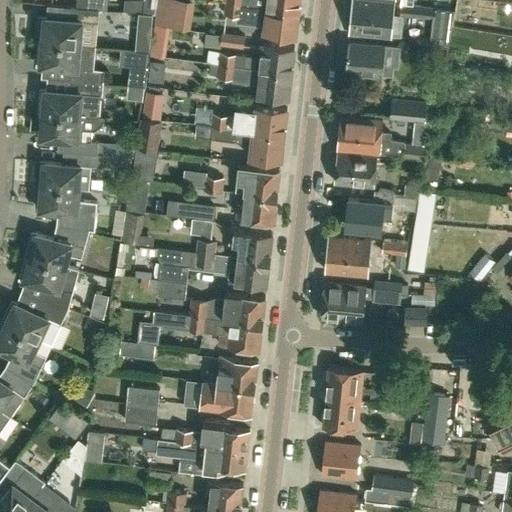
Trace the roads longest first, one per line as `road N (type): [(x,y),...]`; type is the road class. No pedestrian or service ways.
road 1 (residential): [(298,340),(330,0)]
road 2 (residential): [(511,353),(298,340)]
road 3 (residential): [(280,511),(298,340)]
